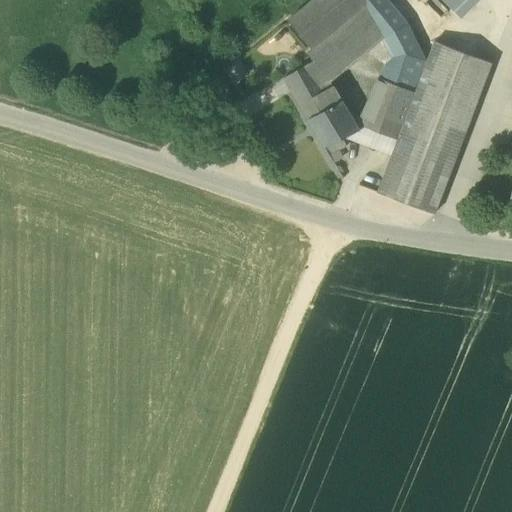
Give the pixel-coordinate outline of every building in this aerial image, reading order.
[(313,50),(360,10),(372,0),(311,0),(288,20),(313,50)] [(407,23),(387,0),(372,0),(360,10),(380,35),(383,40),(393,58),(386,65),(362,117),(354,121),(359,129),(368,125),(398,137),(415,92),(412,92),(424,60),(412,33),(407,23)] [(442,0),(461,18),(478,0),(442,0)] [(324,90),(333,85),(331,82),(383,40),(380,35),(360,10),(313,50),(309,53),(313,60),(317,58),(327,75),(319,80),(324,90)] [(434,41),(424,60),(412,92),(415,92),(398,137),(377,192),(434,214),(491,63),(434,41)] [(317,58),(313,60),(285,77),(293,94),(319,80),(327,75),(317,58)] [(293,94),(324,146),(359,129),(354,121),(333,85),(324,90),(319,80),(293,94)]
